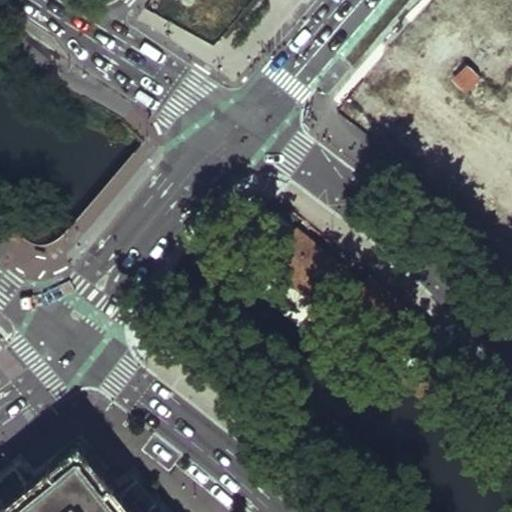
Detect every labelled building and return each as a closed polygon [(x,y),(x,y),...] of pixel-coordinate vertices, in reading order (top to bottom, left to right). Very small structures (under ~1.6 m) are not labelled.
[(511,0),(431,0),(341,88),(511,261),(511,184),(433,104),(472,67),(459,54),(498,17),(511,30),(511,0)] [(396,142),(384,151),(401,174),(414,165),(396,142)] [(296,214),(274,195),(258,213),(280,232),(296,214)] [(343,257),(296,222),(275,249),(322,284),(343,257)] [(422,318),(367,273),(349,296),(406,337),(422,318)] [(0,511),(163,511),(150,495),(148,497),(134,480),(116,494),(99,471),(100,470),(80,445),(34,482),(20,464),(0,480),(0,511)]
